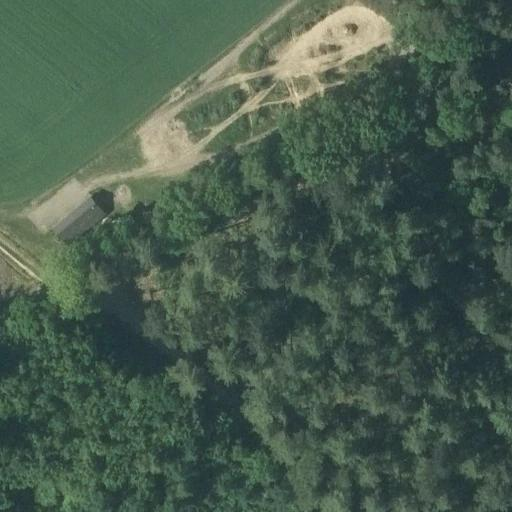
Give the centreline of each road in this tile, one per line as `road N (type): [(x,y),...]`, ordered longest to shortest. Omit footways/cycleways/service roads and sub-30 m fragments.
road 1 (track): [(72,291),(262,167),(511,80)]
road 2 (track): [(338,511),(236,408),(121,323)]
